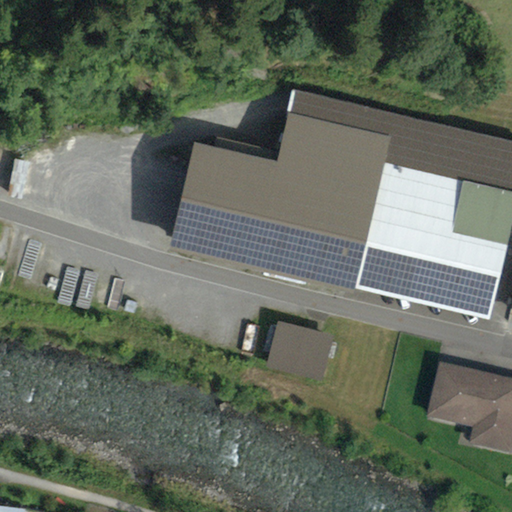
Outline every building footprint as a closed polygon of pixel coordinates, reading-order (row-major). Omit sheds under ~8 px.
[(511,141),(295,89),(290,113),(390,137),(384,160),(511,190),(511,141)] [(278,160),(194,140),(180,197),(168,244),(354,288),(365,243),(384,160),(390,137),(290,113),(278,160)] [(511,224),(511,190),(384,160),(365,243),(354,288),(490,319),(500,276),(511,224)] [(326,338),(282,326),(273,361),(317,373),(326,338)] [(511,425),(511,392),(443,377),(433,418),(481,429),(477,446),(506,453),(511,425)]
